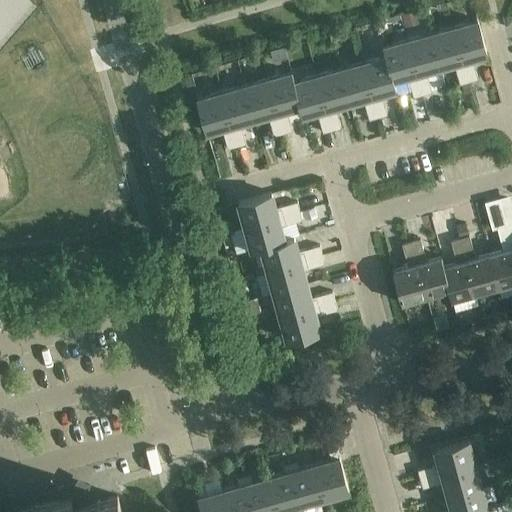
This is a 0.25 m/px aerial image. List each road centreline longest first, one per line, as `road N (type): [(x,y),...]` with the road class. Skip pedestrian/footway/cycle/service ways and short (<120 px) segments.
road 1 (residential): [(227,402),(115,0)]
road 2 (residential): [(3,483),(199,423),(227,402)]
road 3 (residential): [(330,163),(511,113)]
road 4 (residential): [(347,228),(511,184)]
road 5 (residential): [(387,378),(347,228)]
road 6 (residential): [(384,511),(349,384)]
road 7 (residential): [(511,360),(387,378)]
road 8 (residential): [(349,384),(227,402)]
